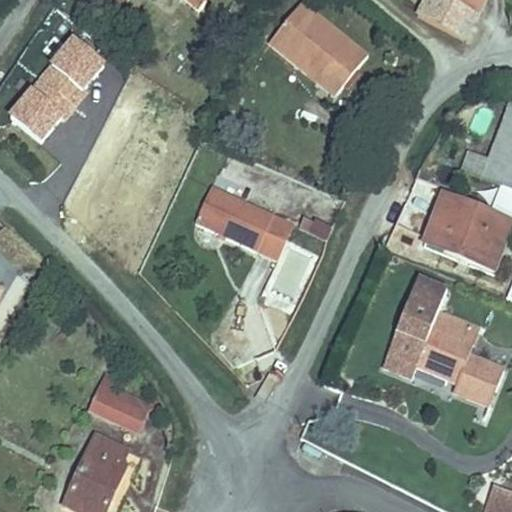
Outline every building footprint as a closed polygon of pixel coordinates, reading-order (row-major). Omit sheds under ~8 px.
[(180,0),(199,15),(211,0),(180,0)] [(428,0),(428,1),(479,23),(488,0),(428,0)] [(479,23),(428,1),(418,24),(469,46),(479,23)] [(376,61),(306,7),(278,43),(324,79),(315,90),(339,109),(376,61)] [(324,79),(278,43),(269,55),(315,90),(324,79)] [(511,123),(495,168),(474,160),(466,181),(511,198),(511,123)] [(296,226),(215,190),(200,224),(281,261),(296,226)] [(511,240),(511,226),(449,204),(432,250),(477,266),(472,279),(495,287),(511,240)] [(411,376),(415,366),(455,380),(452,390),(451,393),(488,406),(500,371),(466,359),(474,334),(430,319),(441,288),(415,280),(384,370),(410,379),(411,376)] [(411,376),(452,390),(455,380),(415,366),(411,376)] [(106,389),(95,415),(143,437),(155,412),(106,389)] [(95,440),(64,509),(70,511),(108,511),(128,469),(120,465),(125,454),(95,440)] [(511,511),(511,499),(498,494),(490,511),(511,511)]
